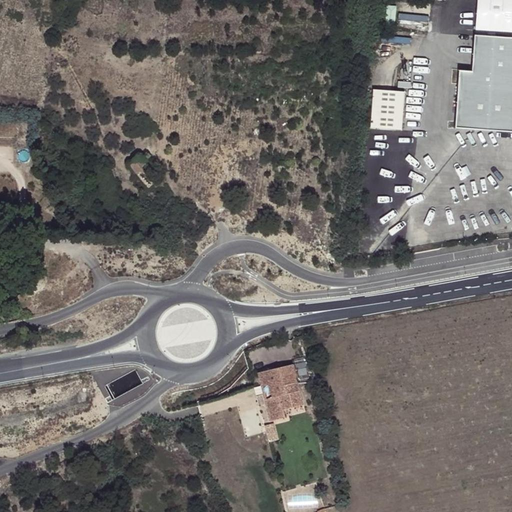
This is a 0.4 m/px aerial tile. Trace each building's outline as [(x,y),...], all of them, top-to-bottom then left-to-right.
[(511,38),(474,36),(471,73),(459,72),(455,129),(511,132),(511,38)] [(377,88),(373,127),(404,130),(408,91),(377,88)] [(138,157),(129,164),(149,188),(158,181),(138,157)] [(295,383),(291,364),(258,372),(270,421),(284,418),(282,410),(302,405),(297,382),(295,383)] [(272,424),(265,426),(269,443),(277,441),(272,424)]
